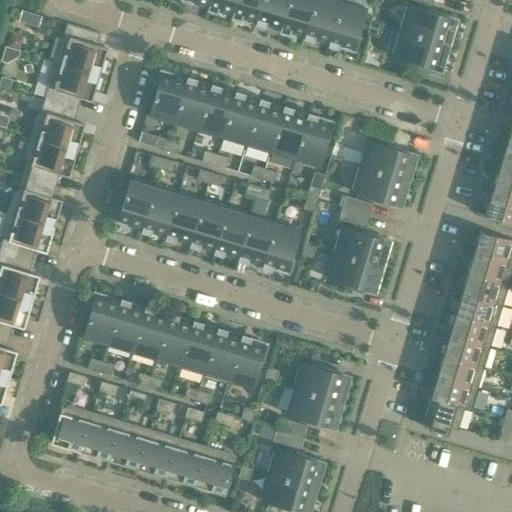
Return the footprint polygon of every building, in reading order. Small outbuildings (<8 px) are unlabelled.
[(209,0),(208,7),(232,14),(236,0),(209,0)] [(236,0),(232,14),(256,21),(262,0),(236,0)] [(262,0),(256,21),(280,29),(288,0),(262,0)] [(288,0),(280,29),(304,36),(314,0),(288,0)] [(314,0),(304,36),(328,43),(341,0),(314,0)] [(341,0),(328,43),(353,50),(365,12),(362,11),(365,0),(341,0)] [(399,30),(444,43),(451,17),(413,5),(412,8),(406,6),(399,30)] [(371,21),(367,33),(378,36),(381,24),(371,21)] [(55,61),(99,74),(107,48),(96,45),(99,33),(66,23),(55,61)] [(444,43),(399,30),(392,53),(398,55),(397,57),(436,69),(444,43)] [(11,36),(8,46),(19,49),(21,43),(18,37),(11,36)] [(99,74),(55,61),(44,100),(76,109),(80,97),(91,101),(99,74)] [(173,124),(186,80),(161,72),(150,111),(152,112),(150,117),(173,124)] [(2,78),(0,84),(9,87),(11,81),(2,78)] [(186,80),(173,124),(197,131),(210,87),(186,80)] [(210,87),(197,131),(221,138),(234,94),(210,87)] [(234,94),(221,138),(245,146),(258,101),(234,94)] [(30,95),(26,108),(40,112),(33,137),(77,150),(85,124),(73,120),(76,109),(44,100),(30,95)] [(258,101),(245,146),(269,153),(283,109),(258,101)] [(283,109),(269,153),(294,160),(307,116),(283,109)] [(307,116),(294,160),(316,167),(318,161),(320,162),(332,123),(307,116)] [(511,132),(509,132),(503,152),(511,155),(511,132)] [(157,136),(153,147),(165,150),(168,140),(157,136)] [(77,150),(32,137),(21,175),(54,185),(57,173),(69,177),(77,150)] [(168,140),(165,150),(176,154),(180,143),(168,140)] [(359,166),(403,179),(411,153),(372,141),(372,143),(366,142),(359,166)] [(333,145),(330,157),(340,160),(344,148),(333,145)] [(205,151),(202,161),(213,165),(216,154),(205,151)] [(511,155),(503,152),(497,173),(511,177),(511,155)] [(216,154),(213,165),(225,168),(228,158),(216,154)] [(148,165),(160,169),(163,158),(151,155),(148,165)] [(163,158),(160,169),(171,172),(174,162),(163,158)] [(253,165),(250,176),(261,179),(265,169),(253,165)] [(403,179),(359,166),(352,189),(358,191),(357,193),(396,205),(403,179)] [(199,169),(196,180),(208,183),(211,173),(199,169)] [(265,169),(261,179),(271,182),(273,183),(276,172),(265,169)] [(314,172),(306,197),(317,200),(324,175),(314,172)] [(211,173),(208,183),(219,186),(222,176),(211,173)] [(511,177),(497,173),(491,194),(511,200),(511,177)] [(54,185),(21,175),(10,213),(54,226),(62,200),(50,196),(54,185)] [(142,229),(155,184),(132,178),(131,184),(128,183),(117,221),(142,229)] [(248,183),(245,194),(256,197),(259,187),(248,183)] [(155,184),(142,229),(166,236),(179,192),(155,184)] [(259,187),(256,197),(267,201),(271,190),(268,190),(259,187)] [(179,192),(166,236),(190,243),(203,199),(179,192)] [(511,223),(511,200),(491,194),(484,215),(511,223)] [(342,207),(369,215),(372,204),(345,196),(342,207)] [(306,197),(303,208),(314,211),(317,200),(306,197)] [(203,199),(190,243),(214,250),(227,206),(203,199)] [(227,206),(214,250),(238,258),(251,213),(227,206)] [(369,215),(342,207),(338,219),(365,227),(369,215)] [(0,211),(0,236),(3,237),(0,246),(0,251),(31,261),(35,249),(46,253),(54,226),(10,213),(10,214),(0,211)] [(251,213),(238,258),(262,265),(276,221),(251,213)] [(276,221),(262,265),(287,272),(299,234),(296,233),(298,227),(276,221)] [(333,251),(378,265),(385,239),(347,227),(346,229),(340,228),(333,251)] [(511,240),(480,231),(473,252),(511,263),(511,240)] [(304,243),(301,255),(311,258),(315,246),(304,243)] [(31,261),(0,251),(0,292),(31,302),(39,275),(28,272),(31,261)] [(378,265),(333,251),(326,275),(332,277),(331,279),(370,291),(378,265)] [(511,274),(511,263),(473,252),(467,273),(509,285),(511,274)] [(509,285),(467,273),(461,293),(503,306),(509,285)] [(31,302),(0,292),(0,333),(9,336),(12,325),(24,328),(31,302)] [(503,306),(461,293),(455,314),(497,326),(503,306)] [(107,346),(120,302),(95,294),(84,333),(86,333),(84,339),(107,346)] [(131,353),(144,309),(120,302),(107,346),(131,353)] [(155,360),(168,316),(144,309),(131,353),(155,360)] [(497,326),(455,314),(449,335),(490,347),(497,326)] [(179,367),(192,323),(168,316),(155,360),(179,367)] [(203,375),(217,330),(192,323),(179,367),(203,375)] [(228,382),(241,338),(217,330),(203,375),(228,382)] [(9,336),(0,333),(0,375),(9,378),(17,351),(5,348),(9,336)] [(490,347),(449,335),(442,355),(484,368),(490,347)] [(241,338),(228,382),(250,388),(252,383),(254,383),(266,345),(241,338)] [(484,368),(442,355),(436,376),(478,389),(484,368)] [(99,372),(102,362),(90,358),(87,369),(99,372)] [(102,362),(99,372),(110,376),(113,365),(102,362)] [(293,387),(337,401),(345,375),(306,363),(305,365),(300,364),(293,387)] [(267,367),(264,379),(274,382),(278,370),(267,367)] [(83,386),(85,377),(69,372),(66,381),(83,386)] [(139,373),(136,383),(147,386),(150,376),(139,373)] [(9,378),(0,375),(0,403),(1,404),(9,378)] [(150,376),(147,386),(159,390),(162,379),(150,376)] [(478,389),(436,376),(430,397),(472,409),(478,389)] [(101,381),(98,390),(115,395),(117,386),(101,381)] [(187,387),(184,397),(195,401),(198,390),(187,387)] [(337,401),(293,387),(286,411),(291,413),(291,415),(329,427),(337,401)] [(130,390),(127,399),(143,404),(146,395),(130,390)] [(198,390),(195,401),(207,404),(210,394),(198,390)] [(472,410),(472,409),(430,397),(424,418),(432,421),(429,429),(447,434),(450,426),(458,429),(464,408),(472,410)] [(158,398),(156,408),(172,413),(175,403),(158,398)] [(80,452),(91,415),(61,407),(50,443),(80,452)] [(187,407),(184,416),(201,421),(204,412),(187,407)] [(244,407),(240,418),(251,422),(254,410),(244,407)] [(502,425),(511,428),(511,427),(511,410),(507,409),(502,425)] [(217,412),(214,421),(231,426),(233,417),(217,412)] [(109,460),(120,424),(91,415),(80,452),(109,460)] [(276,429),(303,437),(306,425),(279,417),(276,429)] [(138,469),(148,433),(120,424),(109,460),(138,469)] [(507,443),(511,428),(502,425),(498,440),(507,443)] [(303,437),(276,429),(272,441),(299,449),(303,437)] [(166,478),(177,441),(148,433),(138,469),(166,478)] [(195,486),(206,450),(177,441),(166,478),(195,486)] [(267,473),(311,487),(319,460),(281,449),(280,451),(274,450),(267,473)] [(206,450),(195,486),(224,495),(235,458),(206,450)] [(241,466),(238,477),(248,481),(252,469),(241,466)] [(303,511),(311,487),(267,473),(260,497),(266,499),(265,501),(301,511),(303,511)]
